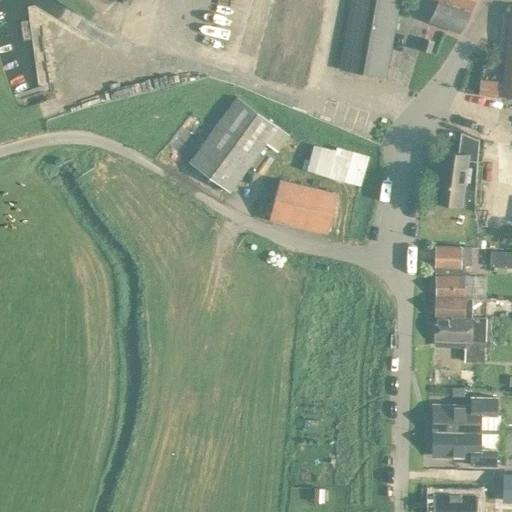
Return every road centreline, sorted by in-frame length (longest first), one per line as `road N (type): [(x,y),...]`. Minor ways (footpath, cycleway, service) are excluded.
road 1 (unclassified): [(390,254),(273,228),(89,131),(46,132),(0,146)]
road 2 (residential): [(390,254),(389,219),(411,123),(486,0)]
road 3 (residential): [(399,511),(404,295),(390,254)]
